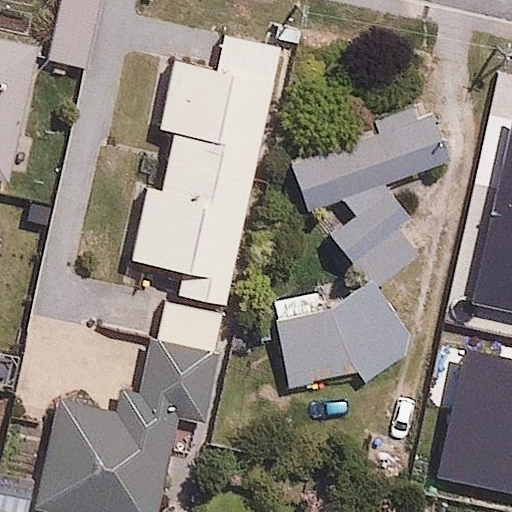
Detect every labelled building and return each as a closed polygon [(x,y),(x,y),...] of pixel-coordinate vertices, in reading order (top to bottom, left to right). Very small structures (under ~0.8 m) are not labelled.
[(101,0),(58,0),(45,57),(87,67),(101,0)] [(154,181),(133,176),(117,250),(171,262),(165,289),(223,301),(280,43),(228,31),(221,61),(162,48),(146,120),(166,125),(154,181)] [(37,39),(0,32),(0,178),(12,181),(37,39)] [(400,311),(379,281),(419,245),(399,220),(408,213),(379,175),(443,152),(422,95),(282,145),(303,203),(334,191),(346,206),(322,225),(367,282),(267,294),(279,392),(353,370),(363,382),(405,352),(400,311)] [(511,267),(474,261),(468,300),(487,303),(479,356),(511,361),(511,267)] [(98,325),(146,336),(130,403),(60,387),(33,503),(73,511),(150,511),(172,418),(196,424),(223,308),(108,281),(98,325)]
